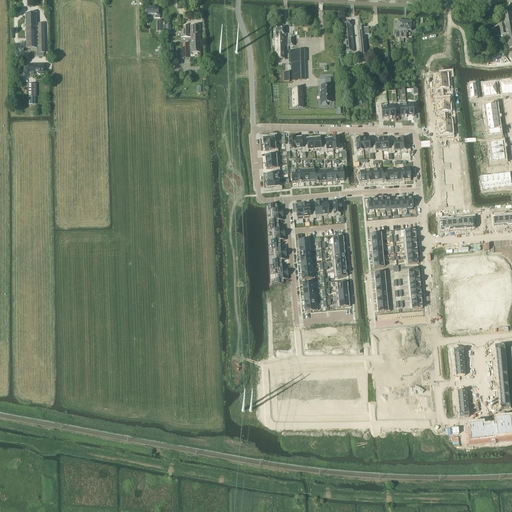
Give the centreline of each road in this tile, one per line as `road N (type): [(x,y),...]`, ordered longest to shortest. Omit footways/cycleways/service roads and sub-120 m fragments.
road 1 (residential): [(299,361),(259,363),(266,426),(440,423)]
road 2 (residential): [(284,199),(299,361)]
road 3 (residential): [(253,129),(414,131)]
road 4 (residential): [(426,75),(437,205),(421,211)]
road 5 (residential): [(419,190),(284,199)]
road 6 (residential): [(433,353),(299,361)]
road 7 (residential): [(253,129),(237,0)]
road 8 (unknown): [(269,328),(260,199)]
